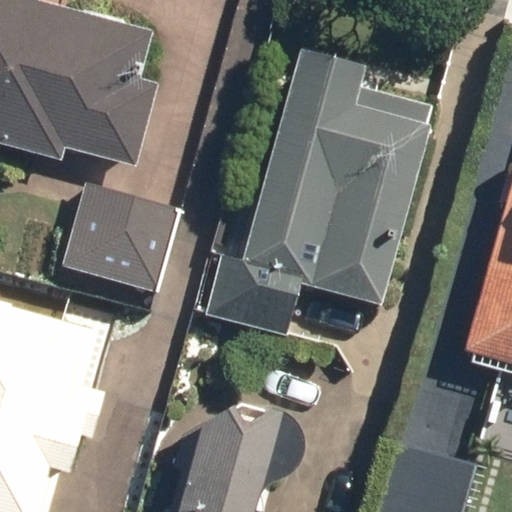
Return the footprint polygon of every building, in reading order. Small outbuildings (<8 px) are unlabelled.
[(155,28),(51,0),(0,0),(0,159),(95,181),(155,28)] [(434,100),(292,45),(232,288),(312,300),(316,275),(406,289),(434,100)] [(511,256),(490,351),(511,356),(511,256)] [(27,511),(74,346),(0,307),(0,511),(27,511)] [(259,511),(283,404),(207,390),(181,511),(259,511)]
